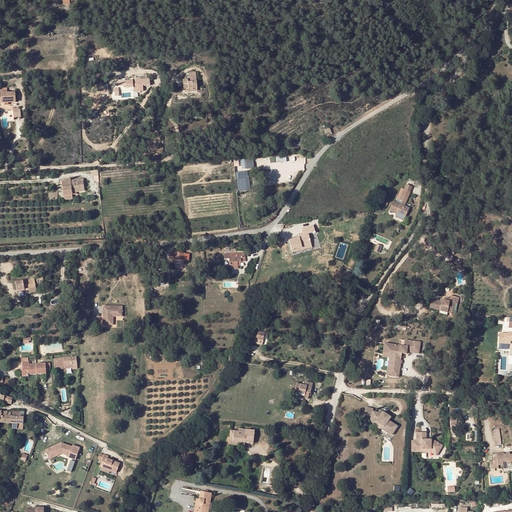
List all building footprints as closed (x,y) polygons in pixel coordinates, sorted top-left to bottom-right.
[(188,79),(183,80),(183,89),(188,89),(197,88),(196,72),(190,72),(190,82),(188,83),(188,79)] [(142,79),(133,80),(134,92),(143,91),(143,86),(142,79)] [(7,92),(2,92),(2,103),(15,103),(14,93),(7,93),(7,92)] [(254,158),(242,159),(242,169),(255,168),(254,158)] [(250,171),(238,172),(239,192),(251,191),(250,171)] [(71,187),(63,188),(64,196),(72,195),(72,192),(83,191),(82,181),(71,182),(71,187)] [(410,192),(404,189),(402,193),(400,199),(399,200),(402,201),(406,203),(410,192)] [(401,205),(393,201),(389,210),(396,213),(396,214),(405,218),(409,208),(404,206),(401,205)] [(288,241),(291,252),(301,250),(301,247),(310,245),(308,235),(314,234),(312,226),(301,229),(302,234),(297,235),(298,238),(288,241)] [(301,250),(291,252),(291,254),(311,249),(310,245),(301,247),(301,250)] [(173,263),(183,263),(183,255),(182,255),(182,251),(176,251),(176,252),(172,252),(172,255),(169,255),(169,262),(173,262),(173,263)] [(230,253),(230,268),(234,268),(234,269),(238,269),(238,266),(238,262),(239,262),(242,262),(242,257),(242,253),(241,253),(238,253),(230,253)] [(121,259),(123,266),(130,265),(128,258),(121,259)] [(461,264),(452,266),(447,267),(448,273),(450,272),(453,272),(455,271),(454,269),(462,268),(461,264)] [(20,280),(21,288),(29,288),(33,287),(40,287),(40,279),(20,280)] [(458,297),(451,296),(450,299),(446,298),(446,300),(445,300),(444,300),(443,301),(442,302),(441,303),(431,301),(429,308),(440,311),(447,312),(451,313),(452,312),(455,313),(456,312),(458,301),(457,301),(458,297)] [(298,303),(289,299),(287,304),(290,306),(296,308),(298,303)] [(122,306),(103,306),(103,325),(113,325),(113,316),(122,317),(122,306)] [(265,333),(252,330),(251,336),(255,337),(255,339),(263,340),(265,333)] [(506,337),(497,336),(496,346),(505,347),(505,344),(511,344),(511,336),(506,336),(506,337)] [(404,346),(399,346),(388,344),(387,354),(393,354),(391,370),(387,370),(386,376),(398,377),(402,353),(406,354),(407,349),(419,351),(420,343),(405,340),(404,346)] [(387,354),(388,344),(384,343),(383,357),(389,358),(387,370),(391,370),(393,354),(387,354)] [(71,357),(53,358),(54,369),(60,368),(72,368),(71,357)] [(29,374),(38,374),(38,364),(29,365),(29,361),(23,362),(23,369),(22,369),(22,376),(29,376),(29,374)] [(42,364),(38,364),(38,374),(46,374),(45,370),(50,370),(49,364),(42,364)] [(313,383),(305,382),(305,385),(296,383),(294,393),(304,396),(303,398),(308,399),(309,395),(309,393),(310,393),(313,383)] [(11,402),(12,397),(5,395),(3,401),(7,401),(7,404),(10,404),(11,403),(11,402)] [(373,409),(366,407),(364,414),(371,416),(372,411),(373,409)] [(0,422),(9,423),(10,416),(6,416),(6,412),(1,411),(0,415),(0,414),(0,422)] [(390,417),(383,412),(381,414),(378,413),(372,411),(371,416),(370,421),(376,422),(383,427),(382,429),(391,435),(397,426),(388,420),(390,417)] [(383,427),(376,422),(370,421),(371,422),(372,423),(374,425),(378,428),(382,429),(383,427)] [(210,427),(208,426),(209,425),(204,423),(201,433),(207,435),(210,427)] [(255,431),(241,429),(241,432),(238,431),(231,430),(230,437),(233,438),(233,441),(245,443),(253,444),(255,431)] [(431,440),(426,440),(426,433),(416,433),(416,441),(412,441),(411,450),(427,450),(428,449),(432,449),(438,453),(443,445),(435,441),(431,441),(431,440)] [(245,443),(233,441),(233,438),(230,437),(229,444),(244,446),(245,443)] [(71,445),(61,441),(60,443),(57,444),(57,443),(46,448),(49,454),(57,450),(61,452),(68,455),(67,456),(75,459),(79,446),(72,444),(71,445)] [(49,454),(46,448),(45,448),(49,457),(58,453),(61,452),(57,450),(49,454)] [(511,454),(510,455),(506,455),(503,453),(496,454),(497,458),(493,458),(494,461),(490,461),(491,469),(498,468),(498,465),(503,465),(503,469),(508,468),(507,464),(511,464),(511,465),(511,454)] [(103,454),(101,460),(99,466),(101,467),(109,470),(116,473),(119,464),(107,458),(108,456),(103,454)] [(210,504),(212,493),(201,491),(199,499),(198,503),(196,503),(194,511),(205,511),(207,503),(210,504)]
